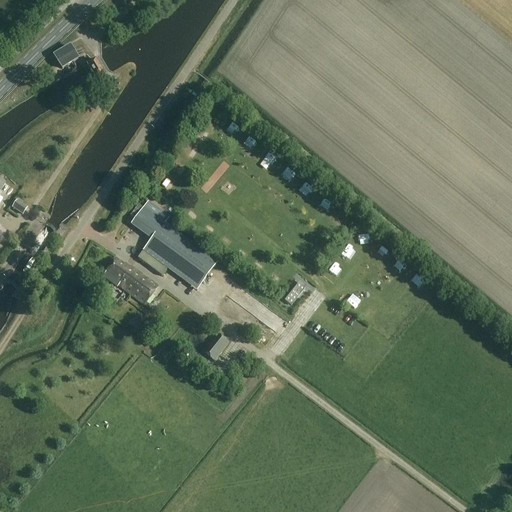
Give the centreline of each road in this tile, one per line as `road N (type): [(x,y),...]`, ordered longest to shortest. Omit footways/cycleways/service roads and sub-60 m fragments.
road 1 (track): [(127,256),(468,511)]
road 2 (unclassified): [(0,348),(233,0)]
road 3 (primary): [(0,89),(93,0)]
